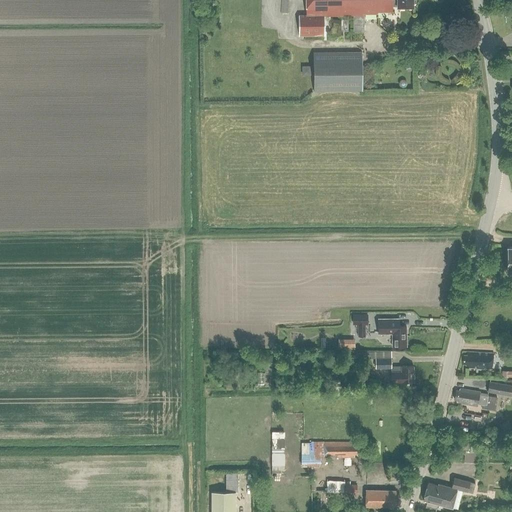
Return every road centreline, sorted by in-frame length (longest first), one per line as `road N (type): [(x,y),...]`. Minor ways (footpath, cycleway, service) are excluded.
road 1 (tertiary): [(405,511),(492,198)]
road 2 (tertiary): [(492,198),(499,131),(478,0)]
